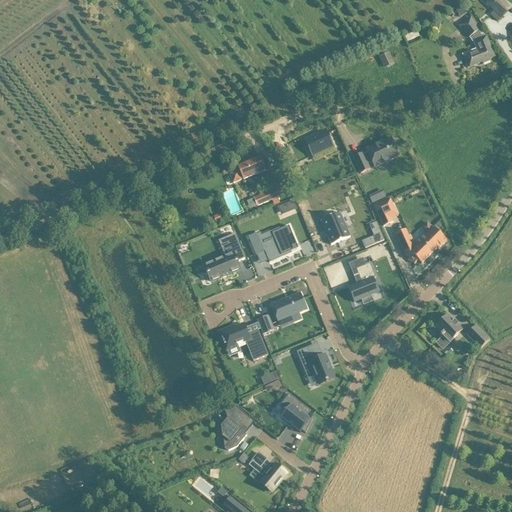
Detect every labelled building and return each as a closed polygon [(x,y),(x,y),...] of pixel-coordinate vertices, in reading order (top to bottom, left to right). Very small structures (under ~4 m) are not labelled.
[(500,0),(484,0),(494,10),(490,14),(498,21),(510,9),(500,0)] [(480,29),(471,16),(458,25),(468,38),(472,35),(478,31),(480,29)] [(479,51),(463,57),(464,59),(468,68),(482,62),(483,64),(490,61),(489,59),(495,57),(486,37),(483,38),(478,31),(472,35),(476,41),(479,51)] [(394,63),(389,52),(379,57),(384,68),(394,63)] [(325,131),(305,140),(313,156),(333,147),(325,131)] [(362,153),(353,158),(361,174),(370,170),(367,165),(372,163),(374,168),(400,156),(391,138),(366,149),(367,152),(363,154),(362,153)] [(241,179),(243,178),(243,180),(266,170),(260,156),(237,165),(240,172),(239,172),(238,171),(230,175),(233,184),(242,180),(241,179)] [(405,189),(417,183),(412,171),(399,177),(405,189)] [(269,203),(285,196),(275,172),(267,176),(273,189),(265,193),(254,198),(257,206),(268,202),(269,203)] [(299,175),(292,177),(299,194),(306,191),(299,175)] [(375,193),(369,196),(372,203),(378,201),(375,193)] [(390,199),(374,207),(383,227),(393,222),(392,219),(398,216),(390,199)] [(294,200),(286,204),(289,212),(297,209),(294,200)] [(304,208),(309,219),(320,214),(316,204),(304,208)] [(216,223),(225,219),(222,213),(213,216),(216,223)] [(340,213),(321,221),(331,245),(350,237),(340,213)] [(406,229),(395,234),(402,249),(404,248),(407,254),(405,255),(406,256),(409,258),(408,260),(411,263),(412,262),(414,264),(418,260),(422,264),(437,248),(439,249),(447,241),(440,234),(441,232),(436,227),(435,229),(433,227),(428,222),(421,229),(426,234),(415,246),(410,235),(409,236),(406,229)] [(257,233),(248,237),(256,255),(265,252),(268,261),(269,263),(288,255),(287,253),(298,248),(289,226),(280,230),(272,233),(274,239),(262,244),(258,234),(257,233)] [(381,233),(362,241),(365,249),(384,241),(381,233)] [(226,257),(204,266),(211,282),(240,270),(237,262),(245,259),(241,250),(234,234),(219,241),(226,257)] [(357,284),(348,288),(354,303),(361,300),(363,299),(362,296),(368,294),(370,296),(371,296),(379,292),(373,278),(376,277),(370,263),(365,265),(355,269),(361,283),(357,284)] [(284,299),(271,305),(278,322),(291,317),(293,322),(301,319),(299,313),(308,310),(301,293),(285,300),(284,299)] [(353,331),(361,340),(383,320),(375,311),(353,331)] [(435,327),(441,333),(440,335),(442,337),(436,343),(443,349),(463,329),(454,321),(454,322),(447,315),(438,324),(436,322),(436,323),(438,325),(435,327)] [(229,328),(219,332),(227,352),(239,347),(237,344),(245,341),(253,361),(268,355),(258,330),(248,334),(245,328),(244,324),(235,328),(230,330),(229,328)] [(272,325),(260,329),(263,335),(274,331),(272,325)] [(467,335),(480,349),(490,340),(476,325),(467,335)] [(309,326),(280,337),(284,348),(313,337),(309,326)] [(308,348),(298,352),(306,373),(314,370),(319,384),(326,382),(326,383),(328,382),(328,381),(334,379),(330,370),(332,370),(330,364),(328,364),(325,356),(323,357),(313,360),(308,348)] [(276,371),(268,374),(271,382),(279,379),(276,371)] [(279,381),(271,384),(274,390),(281,386),(279,381)] [(285,412),(281,418),(300,433),(302,431),(306,433),(313,419),(312,419),(311,420),(306,416),(303,414),(307,409),(309,411),(310,411),(289,394),(288,395),(289,395),(285,401),(290,405),(286,411),(285,410),(284,411),(285,412)] [(228,419),(222,427),(223,436),(230,441),(224,448),(229,451),(237,447),(247,436),(245,434),(244,433),(248,429),(241,423),(246,415),(236,407),(225,411),(228,419)] [(244,454),(238,460),(243,464),(249,458),(244,454)] [(252,461),(248,466),(262,476),(264,478),(260,483),(272,492),(287,474),(275,464),(273,466),(271,465),(272,464),(266,460),(260,467),(252,461)] [(230,496),(222,505),(230,511),(238,511),(243,507),(230,496)]
